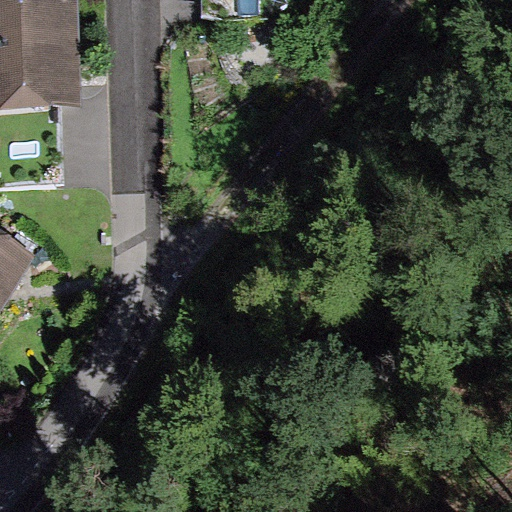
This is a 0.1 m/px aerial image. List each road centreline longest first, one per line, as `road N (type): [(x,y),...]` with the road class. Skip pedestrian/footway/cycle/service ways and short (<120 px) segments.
road 1 (track): [(158,283),(285,141),(390,0)]
road 2 (residential): [(158,283),(0,492)]
